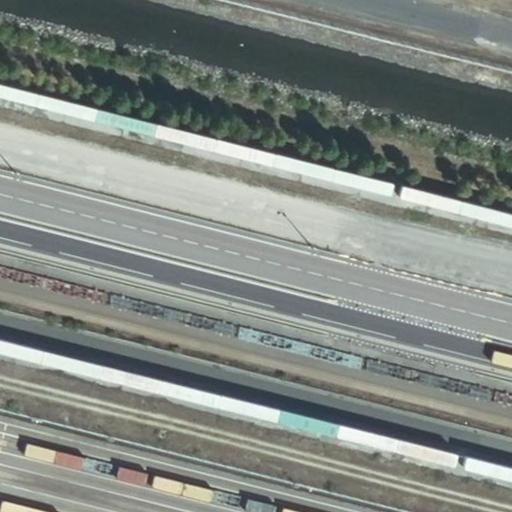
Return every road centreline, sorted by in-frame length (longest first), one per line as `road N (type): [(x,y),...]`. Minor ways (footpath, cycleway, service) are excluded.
road 1 (unclassified): [(511,321),(0,192)]
road 2 (unclassified): [(0,229),(511,358)]
